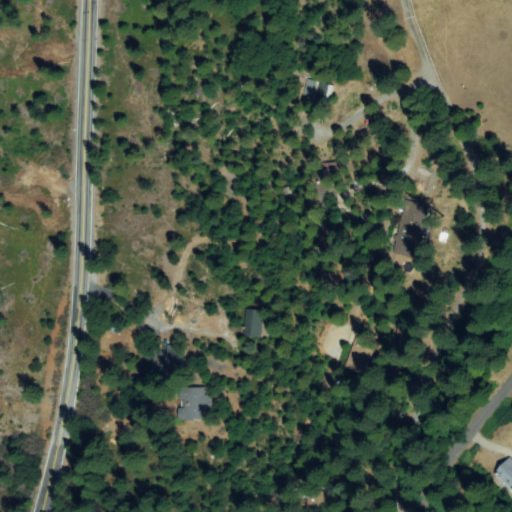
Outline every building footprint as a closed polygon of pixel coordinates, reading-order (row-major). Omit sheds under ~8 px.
[(332,86),(329,108),(310,104),(311,100),(302,99),(305,81),(332,86)] [(331,191),(318,191),(318,167),(331,167),(331,191)] [(421,246),(417,259),(394,252),(409,202),(430,209),(425,226),(433,228),(427,248),(421,246)] [(338,252),(323,253),(323,227),(317,227),(317,223),(323,222),(323,216),(337,216),(338,252)] [(247,310),(263,311),(261,339),(245,337),(247,310)] [(360,336),(382,356),(361,380),(345,365),(356,352),(350,348),(360,336)] [(184,378),(167,377),(169,349),(186,350),(184,378)] [(207,388),(207,399),(220,398),(222,416),(179,420),(178,410),(185,409),(184,390),(207,388)] [(511,489),(496,474),(510,459),(511,461),(511,489)] [(322,511),(309,511),(307,489),(319,487),(322,511)]
